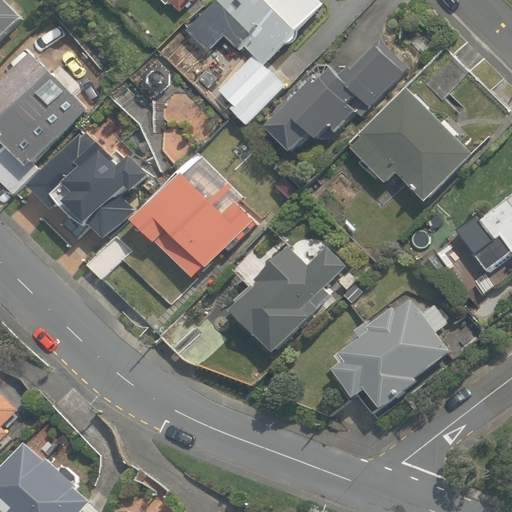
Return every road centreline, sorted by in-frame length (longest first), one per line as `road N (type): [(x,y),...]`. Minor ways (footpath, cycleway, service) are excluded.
road 1 (secondary): [(0,253),(136,386),(369,495)]
road 2 (residential): [(369,495),(511,387)]
